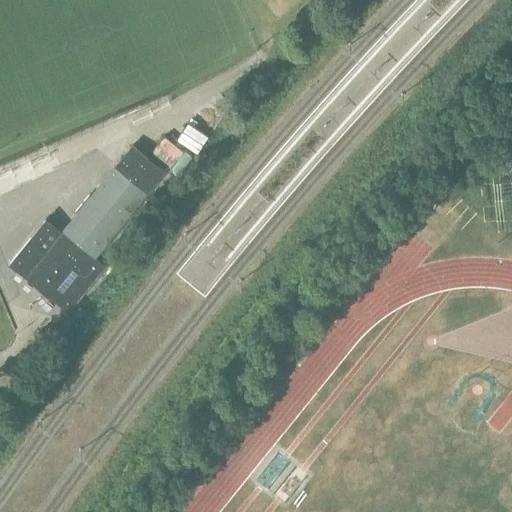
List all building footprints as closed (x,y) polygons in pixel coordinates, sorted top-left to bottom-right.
[(183,124),(177,131),(195,147),(202,139),(183,124)] [(189,154),(195,147),(177,131),(170,139),(181,148),(189,154)] [(156,141),(175,156),(181,148),(170,139),(163,133),(156,141)] [(499,159),(509,156),(501,133),(492,136),(499,159)] [(175,156),(156,141),(150,148),(169,164),(175,156)] [(81,272),(164,170),(132,144),(62,231),(46,218),(10,263),(68,310),(105,265),(99,260),(85,276),(81,272)] [(174,173),(189,154),(181,148),(175,156),(169,164),(166,167),(174,173)]
